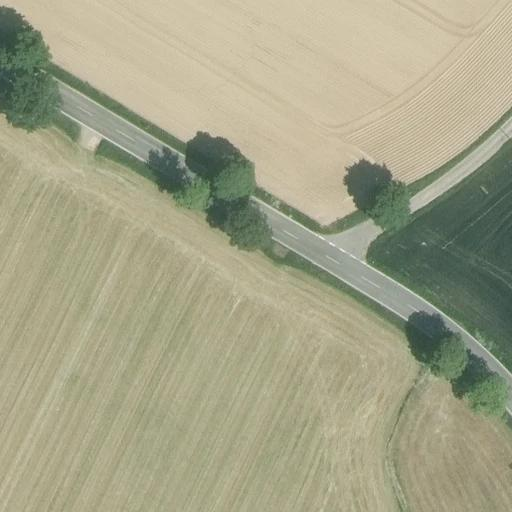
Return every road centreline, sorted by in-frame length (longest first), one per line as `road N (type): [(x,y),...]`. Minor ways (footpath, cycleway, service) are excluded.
road 1 (secondary): [(0,44),(334,260)]
road 2 (secondary): [(334,260),(445,331),(511,389)]
road 3 (unclassified): [(334,260),(511,137)]
